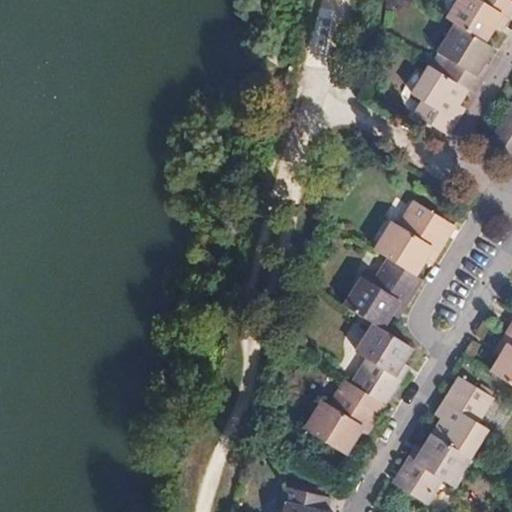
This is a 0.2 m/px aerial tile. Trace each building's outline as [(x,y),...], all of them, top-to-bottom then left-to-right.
[(507,10),(511,1),(511,0),(453,0),(446,13),(451,16),(480,34),(490,18),(499,5),(507,10)] [(499,23),(507,10),(499,5),(490,18),(499,23)] [(480,55),(490,40),(480,34),(451,16),(432,46),(443,53),(435,66),(464,84),(471,88),(480,73),(472,68),(480,55)] [(480,73),(488,60),(480,55),(472,68),(480,73)] [(454,100),(464,84),(435,66),(425,60),(406,90),(417,97),(409,110),(444,132),(452,119),(445,114),(454,100)] [(452,119),(461,104),(454,100),(445,114),(452,119)] [(511,103),(510,103),(502,117),(511,122),(511,103)] [(511,122),(502,117),(496,127),(494,129),(511,139),(511,122)] [(511,153),(511,139),(494,129),(486,143),(510,157),(511,153)] [(438,250),(455,223),(416,200),(401,226),(394,222),(376,252),(387,259),(414,276),(424,258),(432,246),(438,250)] [(431,262),(438,250),(432,246),(424,258),(431,262)] [(388,316),(398,301),(404,304),(419,279),(414,276),(387,259),(372,284),(361,278),(342,309),(373,328),(379,332),(388,316)] [(394,320),(402,307),(404,304),(398,301),(388,316),(394,320)] [(511,322),(502,340),(508,343),(499,358),(489,375),(511,389),(511,322)] [(397,382),(392,379),(401,364),(409,350),(379,332),(373,328),(356,357),(366,363),(351,387),(382,406),(397,382)] [(499,358),(508,343),(502,340),(493,354),(499,358)] [(397,382),(406,367),(401,364),(392,379),(397,382)] [(476,425),(491,400),(458,379),(442,404),(447,408),(439,421),(428,437),(468,462),(487,432),(476,425)] [(367,432),(382,406),(351,387),(344,383),(328,408),(322,404),(304,434),(342,457),(351,442),(360,427),(367,432)] [(439,421),(447,408),(442,404),(433,418),(439,421)] [(358,446),(367,432),(360,427),(351,442),(358,446)] [(448,492),(468,462),(428,437),(417,454),(409,466),(404,463),(387,488),(422,511),(439,486),(448,492)] [(409,466),(417,454),(411,451),(404,463),(409,466)] [(326,511),(329,501),(283,490),(280,504),(286,506),(284,511),(326,511)]
